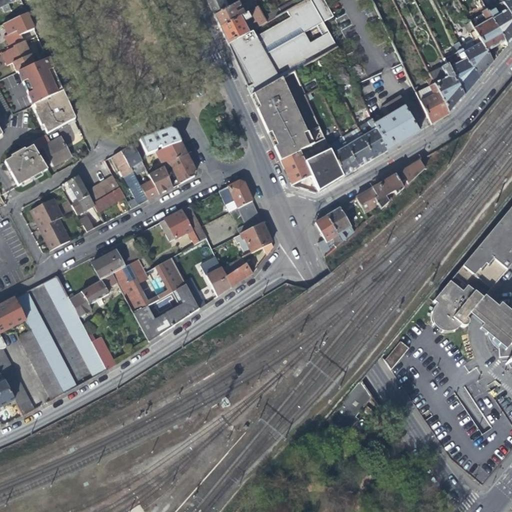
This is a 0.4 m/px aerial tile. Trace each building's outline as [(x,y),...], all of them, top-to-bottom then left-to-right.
[(0,0),(0,8),(17,0),(0,0)] [(229,7),(225,0),(206,0),(208,3),(213,16),(229,7)] [(240,75),(249,96),(281,79),(293,72),(298,69),(302,67),(335,49),(323,23),(332,19),(323,0),(306,0),(296,5),(285,12),(289,18),(254,38),(250,31),(247,34),(226,45),(234,62),(240,75)] [(490,4),(483,7),(503,41),(505,45),(511,37),(511,36),(511,20),(502,1),(501,0),(488,0),(490,4)] [(511,0),(503,0),(502,1),(511,20),(511,0)] [(237,3),(229,7),(213,16),(216,21),(219,28),(256,7),(254,2),(241,9),(237,3)] [(285,12),(296,5),(294,2),(279,10),(281,14),(285,12)] [(480,15),(468,21),(485,51),(495,46),(503,41),(483,7),(481,4),(479,5),(482,11),(479,12),(480,15)] [(265,23),(256,7),(219,28),(222,36),(226,45),(247,34),(242,23),(249,19),(255,29),(265,23)] [(1,25),(6,35),(15,31),(18,36),(19,35),(32,29),(30,24),(25,14),(1,25)] [(471,38),(458,46),(476,80),(482,72),(491,62),(485,51),(468,21),(464,24),(471,38)] [(22,43),(19,35),(18,36),(15,31),(6,35),(1,38),(6,50),(22,43)] [(442,58),(446,65),(462,96),(471,86),(476,80),(458,46),(456,42),(451,45),(454,52),(442,58)] [(10,63),(15,73),(16,73),(33,65),(29,55),(23,43),(22,43),(6,50),(0,53),(0,54),(5,66),(10,63)] [(33,65),(16,73),(23,89),(31,106),(61,92),(55,80),(53,81),(52,78),(51,76),(49,71),(51,71),(49,65),(46,59),(33,65)] [(428,74),(430,78),(447,114),(454,106),(462,96),(446,65),(428,74)] [(437,120),(447,114),(430,78),(424,81),(427,86),(414,93),(429,125),(437,120)] [(281,79),(249,96),(266,133),(299,118),(281,79)] [(52,131),(73,120),(67,106),(61,92),(31,106),(30,106),(31,108),(40,128),(42,127),(44,130),(46,135),(52,131)] [(142,106),(154,100),(153,99),(152,96),(151,94),(139,99),(142,106)] [(387,117),(371,125),(384,151),(396,144),(410,136),(416,132),(402,110),(404,109),(398,98),(382,107),(387,117)] [(363,124),(355,128),(370,159),(384,151),(371,125),(366,115),(361,118),(363,124)] [(299,118),(266,133),(272,146),(305,132),(299,118)] [(305,132),(272,146),(279,161),(298,152),(324,139),(318,126),(305,132)] [(355,128),(340,137),(355,168),(370,159),(355,128)] [(130,146),(138,159),(140,158),(179,144),(175,135),(172,131),(168,129),(140,141),(130,146)] [(29,144),(32,149),(33,151),(41,147),(51,166),(69,156),(65,148),(59,137),(48,143),(44,136),(29,144)] [(329,150),(341,177),(350,172),(355,168),(340,137),(327,145),(329,150)] [(138,159),(146,175),(159,168),(161,167),(165,165),(185,155),(182,149),(179,144),(140,158),(138,159)] [(145,176),(146,176),(146,175),(138,159),(130,146),(125,149),(119,153),(133,178),(143,173),(145,176)] [(38,159),(33,151),(32,149),(28,150),(24,153),(23,152),(10,159),(10,160),(4,164),(16,187),(30,179),(45,171),(38,159)] [(341,177),(329,150),(303,163),(318,192),(330,183),(341,177)] [(298,152),(279,161),(289,185),(309,175),(303,163),(298,152)] [(146,201),(145,200),(138,187),(137,185),(133,178),(119,153),(114,155),(110,157),(114,164),(137,205),(146,201)] [(173,174),(178,184),(192,177),(193,172),(189,163),(185,155),(165,165),(167,167),(169,166),(170,169),(168,171),(170,175),(173,174)] [(410,164),(394,174),(399,184),(404,180),(406,184),(424,168),(420,164),(418,160),(410,164)] [(159,168),(146,175),(146,176),(149,182),(156,194),(156,195),(167,190),(170,188),(159,168)] [(402,189),(399,184),(394,174),(383,181),(370,189),(375,198),(373,199),(377,206),(379,210),(382,207),(386,203),(383,198),(392,192),(394,196),(402,189)] [(82,211),(92,206),(91,203),(84,192),(79,183),(76,177),(70,180),(65,183),(68,189),(76,202),(72,205),(77,214),(82,211)] [(96,185),(84,192),(91,203),(117,188),(110,177),(96,185)] [(149,182),(138,187),(145,200),(151,197),(156,194),(149,182)] [(233,202),(236,210),(251,203),(243,185),(238,183),(233,185),(218,193),(224,206),(233,202)] [(124,200),(117,188),(91,203),(92,206),(97,215),(110,208),(124,200)] [(76,202),(68,189),(64,191),(72,205),(76,202)] [(362,193),(354,198),(356,201),(363,214),(377,206),(373,199),(375,198),(370,189),(362,193)] [(28,211),(37,230),(56,220),(60,218),(51,199),(39,205),(28,211)] [(244,225),(246,232),(261,224),(255,211),(251,203),(236,210),(244,225)] [(455,331),(458,329),(460,326),(461,326),(463,327),(464,327),(465,327),(466,326),(467,325),(467,324),(468,322),(468,321),(467,320),(466,319),(465,318),(469,314),(482,326),(479,329),(506,352),(511,344),(511,313),(501,305),(498,308),(481,297),(480,295),(481,294),(495,277),(497,279),(511,260),(511,250),(511,251),(510,251),(510,250),(510,251),(509,251),(510,250),(511,246),(511,203),(433,300),(438,303),(435,307),(432,315),(431,319),(433,323),(436,328),(439,331),(443,333),(448,333),(452,332),(455,331)] [(338,207),(324,216),(340,242),(352,232),(338,207)] [(184,210),(180,213),(197,245),(204,241),(199,230),(188,209),(184,210)] [(193,248),(197,245),(180,213),(163,221),(160,223),(158,224),(168,244),(186,235),(193,248)] [(336,246),(340,242),(324,216),(318,219),(313,222),(322,239),(316,243),(322,258),(329,251),(324,243),(331,239),(336,246)] [(78,220),(85,232),(93,229),(85,217),(78,220)] [(68,241),(56,220),(37,230),(41,237),(49,252),(68,241)] [(244,258),(264,248),(270,245),(265,234),(261,224),(246,232),(239,236),(233,239),(237,245),(238,245),(244,258)] [(244,225),(236,229),(239,236),(246,232),(244,225)] [(143,259),(131,238),(122,243),(126,248),(134,263),(137,261),(138,262),(143,259)] [(126,267),(134,263),(126,248),(119,253),(126,267)] [(91,264),(101,282),(111,276),(111,275),(122,269),(113,252),(97,261),(91,264)] [(218,296),(229,289),(219,271),(213,259),(198,267),(214,299),(218,296)] [(242,259),(219,271),(229,289),(239,282),(250,275),(242,259)] [(126,267),(122,269),(111,275),(111,276),(116,287),(146,344),(155,339),(167,330),(189,315),(196,311),(182,284),(169,260),(144,274),(138,262),(137,261),(134,263),(126,267)] [(105,292),(116,287),(111,276),(101,282),(80,293),(68,300),(77,317),(89,310),(87,307),(93,304),(107,296),(105,292)] [(40,285),(90,379),(106,371),(98,357),(78,319),(77,317),(68,300),(56,277),(40,285)] [(189,280),(182,284),(196,311),(202,306),(189,280)] [(26,293),(13,299),(30,332),(62,395),(75,388),(26,293)] [(0,333),(21,323),(24,329),(26,334),(30,332),(13,299),(0,305),(0,333)] [(90,340),(95,338),(89,322),(85,323),(90,340)] [(15,335),(17,339),(26,334),(24,329),(15,335)] [(17,339),(50,401),(62,395),(30,332),(26,334),(17,339)] [(384,362),(391,371),(408,351),(400,344),(384,362)] [(17,380),(0,349),(0,375),(14,401),(22,417),(33,410),(17,380)] [(107,352),(98,357),(106,371),(114,365),(107,352)] [(0,408),(14,401),(0,375),(0,408)] [(371,399),(356,386),(326,422),(344,437),(354,426),(357,422),(355,419),(371,399)]
